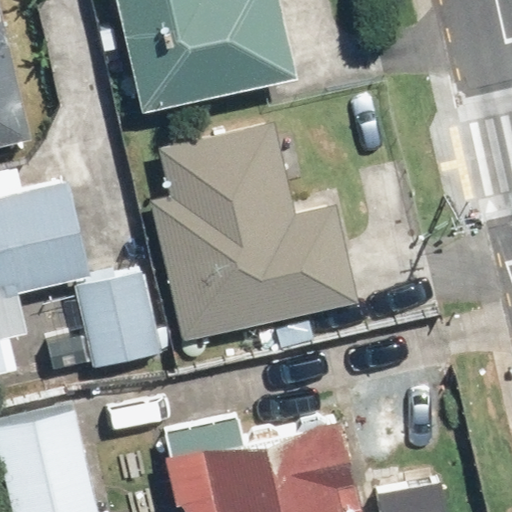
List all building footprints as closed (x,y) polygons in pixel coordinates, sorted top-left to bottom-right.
[(1,0),(0,0),(0,136),(31,129),(1,0)] [(279,0),(118,0),(141,101),(294,67),(279,0)] [(270,115),(160,142),(171,188),(147,194),(183,334),(358,290),(334,194),(289,205),(284,184),(304,179),(293,134),(276,139),(270,115)] [(0,363),(14,360),(8,336),(29,331),(17,286),(87,268),(62,173),(19,184),(13,160),(0,163),(0,363)] [(134,258),(72,275),(97,362),(172,340),(166,319),(153,322),(134,258)] [(100,511),(77,404),(0,420),(0,468),(9,511),(100,511)] [(364,511),(344,409),(167,450),(173,498),(186,511),(364,511)] [(447,511),(439,467),(405,474),(412,511),(447,511)] [(404,511),(398,476),(365,482),(370,511),(404,511)]
